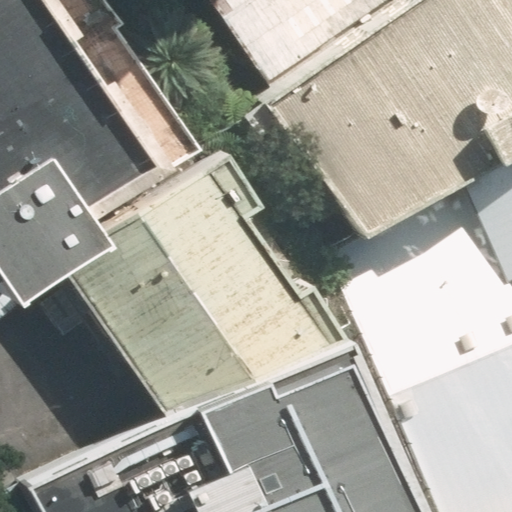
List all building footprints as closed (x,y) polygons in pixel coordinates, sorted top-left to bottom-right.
[(123,144),(21,0),(0,0),(0,266),(66,221),(49,196),(123,144)] [(397,0),(212,0),(271,83),(397,0)] [(511,0),(397,0),(271,83),(253,97),(361,236),(511,141),(511,0)] [(511,511),(511,141),(361,236),(324,260),(427,511),(511,511)] [(239,196),(207,151),(45,252),(154,411),(324,332),(290,279),(280,286),(223,206),(239,196)] [(406,511),(324,332),(154,411),(0,485),(0,511),(406,511)]
